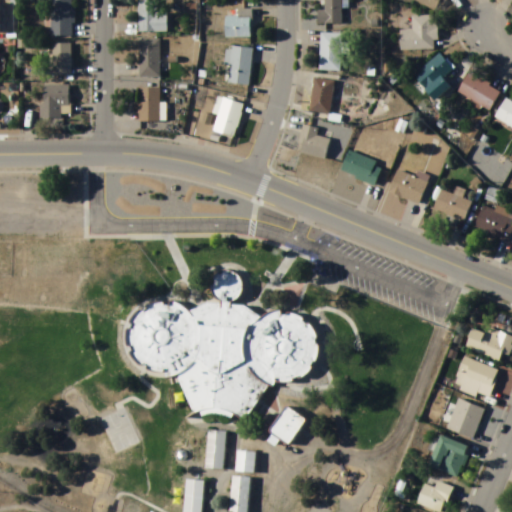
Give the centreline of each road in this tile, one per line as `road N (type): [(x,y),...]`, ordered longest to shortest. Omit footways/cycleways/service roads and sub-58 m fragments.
road 1 (residential): [(511,288),(211,169),(154,155),(35,155)]
road 2 (residential): [(284,0),(283,51),(264,132),(242,179)]
road 3 (residential): [(105,154),(102,0)]
